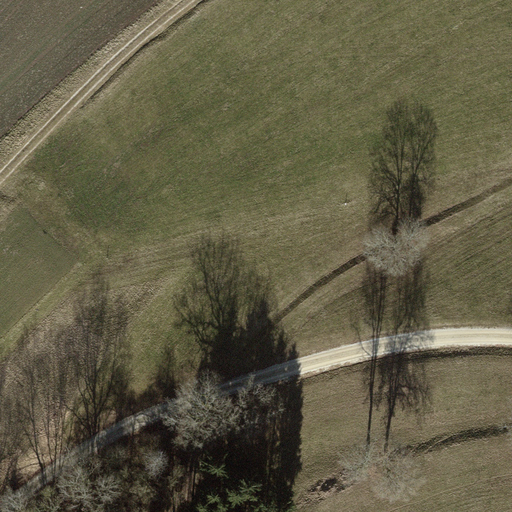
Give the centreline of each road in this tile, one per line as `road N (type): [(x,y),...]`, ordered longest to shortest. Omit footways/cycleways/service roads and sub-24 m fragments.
road 1 (track): [(511,339),(382,344),(310,363),(111,433),(0,508)]
road 2 (track): [(191,0),(0,181)]
